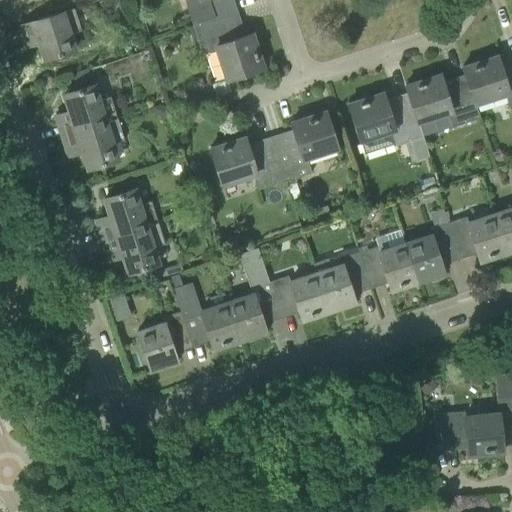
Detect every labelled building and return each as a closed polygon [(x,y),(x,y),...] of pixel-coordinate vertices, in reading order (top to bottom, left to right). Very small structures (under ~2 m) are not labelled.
[(184,0),(193,27),(232,14),(227,0),(184,0)] [(69,34),(81,30),(73,8),(18,26),(25,47),(38,42),(44,59),(74,50),(69,34)] [(232,14),(193,27),(202,55),(216,50),(226,80),(263,67),(252,33),(240,37),(232,14)] [(462,66),(466,78),(474,103),(475,103),(504,93),(509,109),(511,107),(511,63),(500,67),(496,55),(462,66)] [(88,69),(71,74),(76,90),(82,88),(93,85),(88,69)] [(405,84),(409,97),(417,122),(418,122),(447,112),(451,127),(480,118),(475,103),(474,103),(466,78),(443,86),(439,73),(405,84)] [(55,116),(61,136),(116,118),(109,97),(97,100),(93,85),(82,88),(76,90),(63,94),(68,111),(55,116)] [(409,97),(386,104),(382,92),(348,103),(359,139),(389,129),(394,145),(404,142),(410,162),(428,157),(422,136),(423,136),(418,122),(417,122),(409,97)] [(151,106),(149,110),(166,118),(171,107),(160,102),(151,106)] [(294,134),(271,141),(283,181),(310,172),(305,157),(336,147),(324,110),(290,121),(294,134)] [(116,118),(61,136),(68,156),(81,151),(86,169),(116,159),(111,144),(123,140),(116,118)] [(283,181),(271,141),(247,149),(243,136),(209,148),(221,184),(252,174),(256,189),(283,181)] [(128,181),(113,187),(115,195),(122,192),(131,189),(128,181)] [(95,220),(102,240),(157,222),(150,201),(138,204),(133,189),(131,189),(122,192),(115,195),(103,199),(109,216),(95,220)] [(434,190),(420,195),(421,200),(435,195),(434,190)] [(511,207),(493,214),(506,253),(511,251),(511,207)] [(430,235),(404,243),(417,283),(444,274),(439,260),(457,255),(446,223),(442,208),(429,212),(434,227),(428,229),(430,235)] [(465,216),(446,223),(457,255),(475,249),(479,262),(506,253),(493,214),(467,222),(465,216)] [(157,222),(102,240),(108,260),(121,256),(127,273),(157,263),(152,248),(164,244),(157,222)] [(377,246),(357,252),(368,284),(386,278),(390,292),(417,283),(404,243),(379,251),(377,246)] [(251,294),(226,302),(239,342),(266,333),(261,319),(279,313),(269,281),(257,247),(238,254),(251,294)] [(312,263),(315,273),(328,312),(355,303),(350,290),(368,284),(357,252),(339,258),(341,264),(331,267),(327,258),(312,263)] [(288,275),(269,281),(279,313),(297,307),(302,321),(328,312),(315,273),(290,281),(288,275)] [(239,342),(226,302),(223,292),(208,297),(211,307),(200,311),(190,280),(172,286),(180,311),(190,343),(208,337),(213,350),(239,342)] [(121,293),(106,298),(109,307),(124,303),(121,293)] [(190,343),(180,311),(161,317),(162,323),(136,332),(150,371),(177,362),(172,349),(190,343)] [(511,372),(495,375),(499,414),(500,429),(511,427),(511,372)] [(431,378),(421,386),(427,393),(436,386),(431,378)] [(500,429),(499,414),(466,417),(465,411),(437,414),(440,446),(465,443),(467,456),(503,452),(500,429)]
